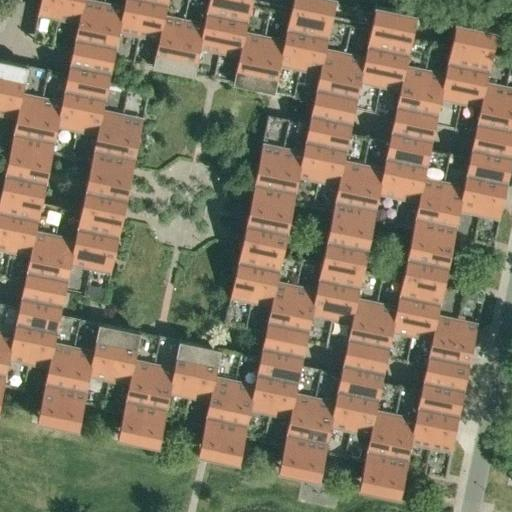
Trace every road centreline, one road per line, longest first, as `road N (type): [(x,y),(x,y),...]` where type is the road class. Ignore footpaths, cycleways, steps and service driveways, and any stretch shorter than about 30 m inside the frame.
road 1 (residential): [(496,391),(282,346)]
road 2 (residential): [(511,152),(332,114)]
road 3 (residential): [(470,511),(496,391)]
